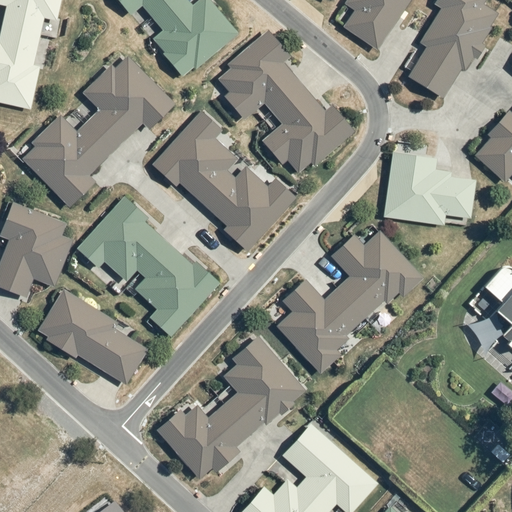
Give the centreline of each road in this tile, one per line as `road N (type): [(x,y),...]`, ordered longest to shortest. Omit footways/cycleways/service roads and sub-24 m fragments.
road 1 (residential): [(269,0),(369,87),(376,133),(110,436)]
road 2 (residential): [(0,335),(110,436)]
